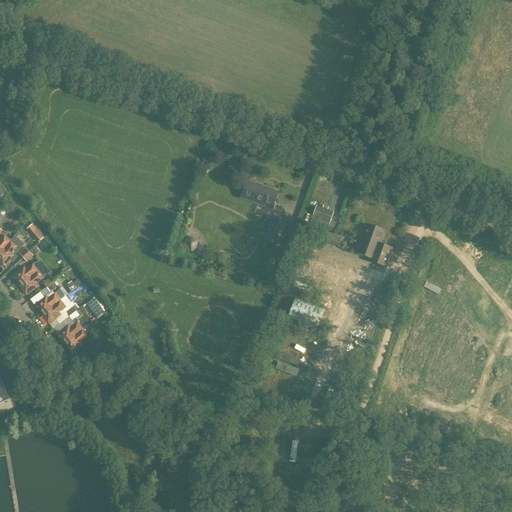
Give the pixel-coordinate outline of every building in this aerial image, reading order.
[(272,209),(278,194),(247,182),(241,197),(272,209)] [(327,228),(333,230),(338,219),(332,216),(333,212),(327,210),(328,208),(323,206),(322,208),(317,206),(311,222),(327,228)] [(311,216),(305,214),(303,220),(309,222),(311,216)] [(277,246),(286,221),(272,216),(264,240),(277,246)] [(386,268),(391,252),(388,251),(389,247),(380,244),(385,232),(365,224),(361,237),(360,237),(354,253),(374,261),(373,263),(386,268)] [(338,248),(342,238),(325,231),(321,241),(338,248)] [(0,254),(11,241),(4,236),(0,240),(0,254)] [(15,237),(11,241),(0,254),(0,263),(5,267),(24,245),(15,237)] [(162,255),(167,242),(159,239),(154,253),(162,255)] [(19,254),(23,258),(29,252),(26,248),(19,254)] [(33,256),(29,252),(23,258),(26,262),(33,256)] [(36,284),(43,279),(32,264),(26,270),(24,267),(12,276),(26,296),(38,287),(36,284)] [(43,284),(46,288),(53,283),(50,278),(43,284)] [(445,286),(433,282),(430,290),(443,294),(445,286)] [(57,288),(53,283),(46,288),(50,293),(57,288)] [(372,284),(370,289),(385,295),(387,290),(372,284)] [(60,301),(65,297),(61,291),(55,294),(48,299),(46,296),(34,305),(41,315),(60,301)] [(323,309),(295,297),(286,318),(315,330),(323,309)] [(96,299),(88,304),(98,317),(105,312),(96,299)] [(66,308),(60,301),(41,315),(49,325),(60,316),(58,313),(66,308)] [(72,307),(65,312),(72,321),(79,316),(72,307)] [(458,313),(463,316),(467,310),(461,307),(458,313)] [(464,316),(476,322),(479,316),(467,310),(464,316)] [(459,319),(455,331),(467,335),(472,323),(459,319)] [(56,335),(64,344),(83,330),(77,323),(73,326),(71,323),(56,335)] [(487,337),(489,333),(474,329),(470,340),(491,346),(494,339),(487,337)] [(88,337),(83,330),(64,344),(71,354),(86,342),(84,339),(88,337)] [(484,359),(486,353),(481,351),(483,347),(471,343),(467,353),(484,359)] [(0,413),(12,408),(0,380),(0,413)] [(405,460),(404,490),(422,490),(423,460),(405,460)]
